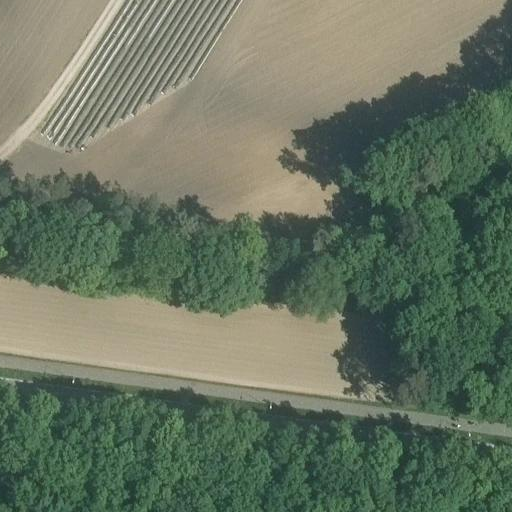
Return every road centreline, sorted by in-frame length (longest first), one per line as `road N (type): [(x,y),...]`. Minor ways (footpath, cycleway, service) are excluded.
road 1 (tertiary): [(511,462),(0,385)]
road 2 (track): [(122,0),(74,77),(0,157)]
